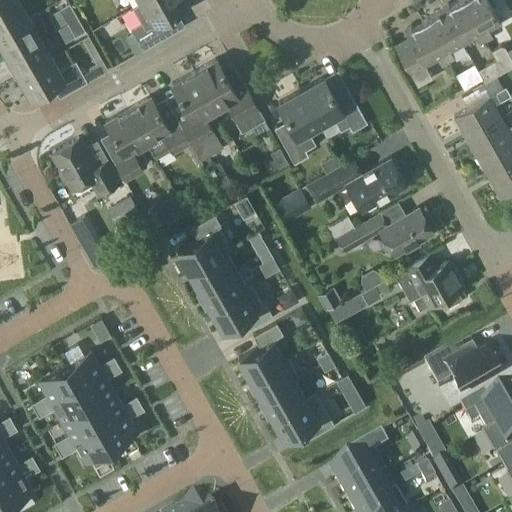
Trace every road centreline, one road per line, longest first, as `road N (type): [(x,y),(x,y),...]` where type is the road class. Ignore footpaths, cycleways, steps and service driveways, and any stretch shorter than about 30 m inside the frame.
road 1 (residential): [(14,142),(252,0)]
road 2 (residential): [(493,257),(353,19)]
road 3 (residential): [(223,451),(132,294),(91,287)]
road 4 (residential): [(91,287),(14,142)]
road 5 (residential): [(118,511),(223,451)]
